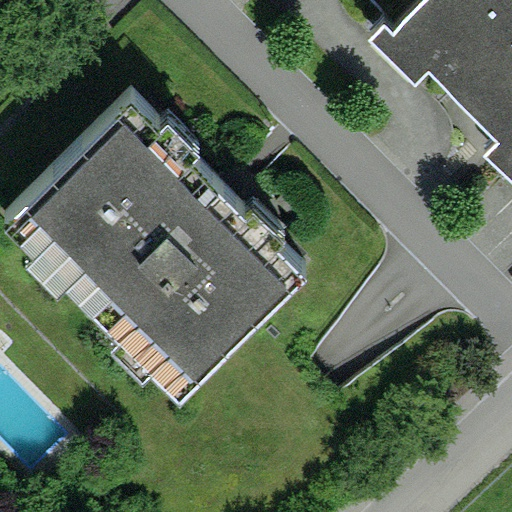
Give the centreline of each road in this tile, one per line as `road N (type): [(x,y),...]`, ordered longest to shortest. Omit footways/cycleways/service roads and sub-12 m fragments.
road 1 (residential): [(511,323),(191,0)]
road 2 (residential): [(406,511),(511,415)]
